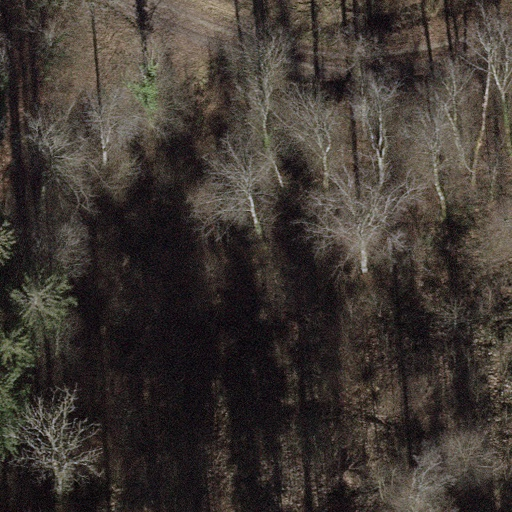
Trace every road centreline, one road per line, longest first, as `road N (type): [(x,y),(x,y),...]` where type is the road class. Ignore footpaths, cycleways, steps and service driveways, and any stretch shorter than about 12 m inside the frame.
road 1 (track): [(511,20),(392,57),(225,42),(134,0)]
road 2 (track): [(225,42),(0,180)]
